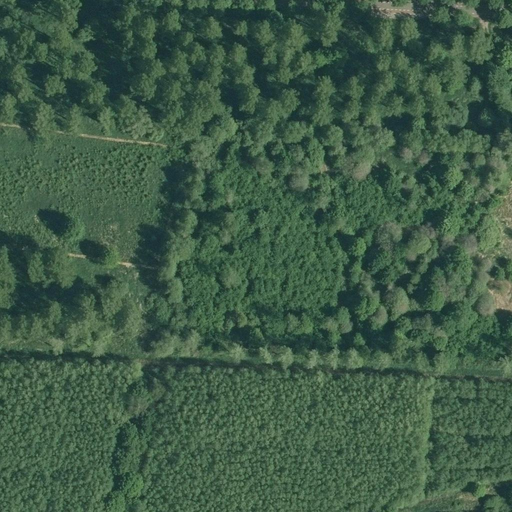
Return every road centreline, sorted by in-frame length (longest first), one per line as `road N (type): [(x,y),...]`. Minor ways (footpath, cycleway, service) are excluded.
road 1 (track): [(511,374),(0,345)]
road 2 (secondary): [(232,0),(511,13)]
